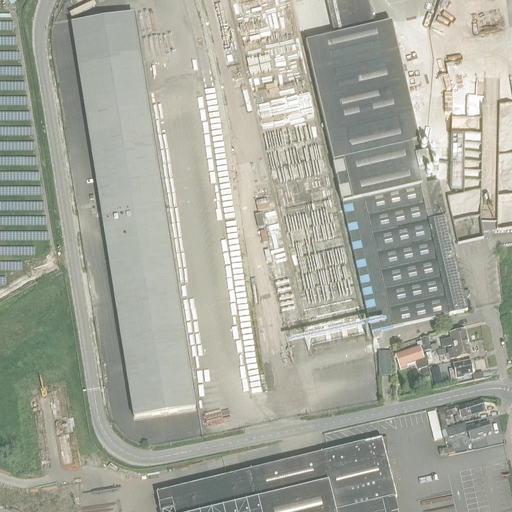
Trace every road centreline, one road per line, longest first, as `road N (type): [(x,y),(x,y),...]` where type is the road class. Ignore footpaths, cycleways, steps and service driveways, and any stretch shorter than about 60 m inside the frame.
road 1 (tertiary): [(504,389),(151,459),(109,443),(93,395),(40,50),(48,0)]
road 2 (unknown): [(209,0),(246,155),(286,389)]
